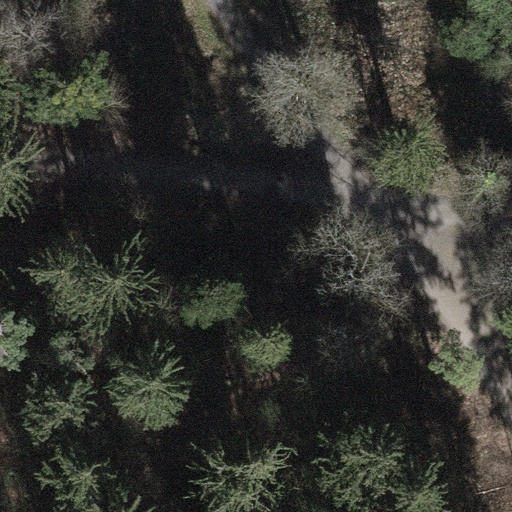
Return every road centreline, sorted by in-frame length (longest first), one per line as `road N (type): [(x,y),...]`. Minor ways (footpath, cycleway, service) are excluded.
road 1 (track): [(371,201),(0,153)]
road 2 (track): [(371,201),(231,0)]
road 3 (track): [(511,386),(371,201)]
road 4 (track): [(511,216),(371,201)]
